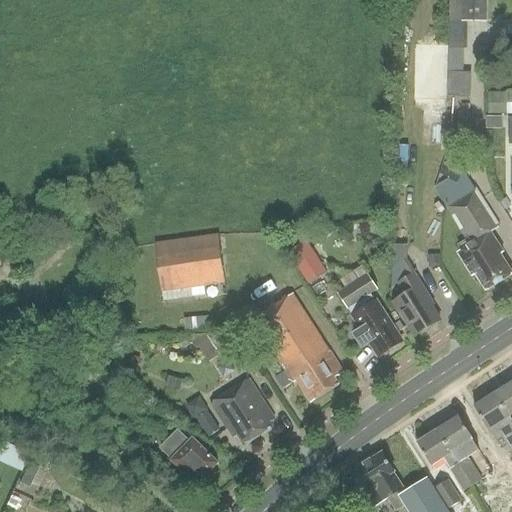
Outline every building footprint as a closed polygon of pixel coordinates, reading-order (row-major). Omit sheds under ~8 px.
[(465,0),(465,21),(489,21),(489,0),(465,0)] [(447,46),(416,45),(415,104),(446,105),(447,46)] [(465,53),(450,52),(449,72),(464,73),(465,53)] [(507,115),(507,93),(489,93),(489,115),(507,115)] [(488,117),(488,129),(503,129),(503,117),(488,117)] [(463,171),(436,189),(448,209),(476,190),(463,171)] [(457,254),(465,266),(464,266),(474,281),(479,278),(489,293),(511,277),(511,273),(500,256),(504,254),(491,234),(499,229),(475,193),(447,213),(466,242),(459,247),(462,251),(457,254)] [(511,208),(506,199),(500,203),(506,212),(511,208)] [(226,285),(220,235),(156,243),(163,293),(226,285)] [(307,241),(289,253),(309,285),(327,273),(307,241)] [(369,344),(379,358),(390,350),(393,350),(397,347),(398,344),(402,341),(369,297),(379,290),(367,274),(339,294),(350,309),(355,315),(351,319),(360,331),(353,336),(362,349),(369,344)] [(416,337),(440,321),(427,300),(428,299),(413,275),(400,284),(407,294),(394,303),(416,337)] [(334,378),(342,373),(294,294),(254,318),(285,368),(275,375),(283,388),(297,379),(312,402),(339,386),(334,378)] [(0,307),(0,341),(26,341),(25,306),(0,307)] [(209,317),(186,320),(187,332),(210,329),(209,317)] [(68,324),(46,325),(47,342),(69,340),(68,324)] [(196,343),(210,363),(229,350),(245,369),(255,361),(236,332),(205,337),(196,343)] [(119,350),(113,366),(135,374),(141,359),(119,350)] [(47,353),(36,369),(61,386),(72,369),(47,353)] [(32,359),(7,360),(8,380),(32,379),(32,359)] [(272,423),(277,419),(249,381),(211,407),(228,432),(231,431),(243,449),(274,427),(272,423)] [(511,386),(497,396),(510,418),(511,416),(511,386)] [(497,396),(476,408),(489,430),(490,430),(497,441),(502,437),(511,452),(511,421),(510,418),(497,396)] [(208,413),(198,420),(210,437),(220,430),(208,413)] [(460,418),(439,430),(454,454),(460,464),(469,458),(481,452),(474,441),(460,418)] [(439,430),(417,444),(433,469),(445,462),(459,485),(476,474),(469,463),(462,468),(460,464),(454,454),(439,430)] [(178,431),(162,448),(177,462),(175,463),(197,482),(205,484),(210,478),(210,474),(219,463),(194,441),(192,444),(178,431)] [(447,511),(435,493),(428,481),(406,494),(382,455),(353,474),(373,504),(387,495),(397,511),(405,506),(409,511),(447,511)] [(476,474),(459,485),(465,494),(482,484),(484,483),(469,458),(460,464),(462,468),(469,463),(476,474)] [(31,485),(38,468),(27,463),(19,479),(31,485)] [(449,481),(436,489),(449,510),(462,502),(449,481)] [(17,483),(7,507),(16,510),(19,502),(22,503),(24,499),(31,501),(35,490),(17,483)]
